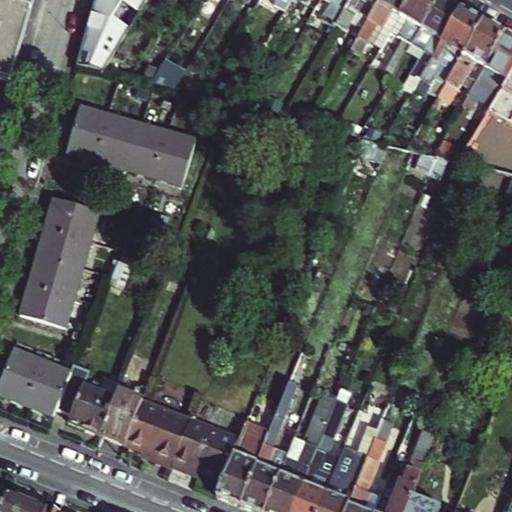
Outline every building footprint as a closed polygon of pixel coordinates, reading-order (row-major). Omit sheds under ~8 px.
[(0,0),(0,77),(8,80),(31,0),(0,0)] [(102,75),(147,0),(95,0),(76,68),(102,75)] [(276,0),(271,8),(282,15),(290,0),(276,0)] [(349,0),(332,0),(319,22),(323,24),(332,30),(342,14),(349,0)] [(349,0),(342,14),(352,20),(363,1),(375,9),(379,0),(349,0)] [(376,30),(387,36),(408,0),(379,0),(375,9),(348,55),(358,60),(367,44),(376,30)] [(437,0),(408,0),(387,36),(410,49),(420,32),(438,1),(437,0)] [(459,13),(438,1),(420,32),(427,36),(417,53),(421,56),(431,61),(459,13)] [(449,79),(480,25),(459,13),(431,61),(418,82),(429,88),(438,73),(449,79)] [(332,30),(328,38),(338,44),(352,20),(342,14),(332,30)] [(332,30),(323,24),(314,38),(317,40),(311,50),(318,54),(328,38),(332,30)] [(464,80),(473,85),(501,38),(480,25),(449,79),(440,94),(452,100),(464,80)] [(379,51),(383,45),(387,36),(376,30),(367,44),(379,51)] [(427,36),(420,32),(410,49),(417,53),(427,36)] [(383,45),(393,50),(405,58),(410,49),(387,36),(383,45)] [(486,114),(511,69),(511,43),(501,38),(473,85),(460,108),(458,112),(465,116),(471,106),(486,114)] [(405,58),(393,50),(377,77),(389,84),(405,58)] [(431,61),(421,56),(408,79),(418,82),(431,61)] [(161,63),(153,83),(173,91),(181,71),(161,63)] [(511,69),(486,114),(474,133),(511,155),(511,69)] [(194,144),(136,128),(110,120),(81,112),(68,155),(97,164),(182,188),(194,144)] [(511,155),(474,133),(455,166),(483,173),(511,180),(511,155)] [(380,153),(366,147),(356,171),(370,177),(380,153)] [(470,204),(476,189),(457,181),(451,196),(470,204)] [(55,202),(44,239),(88,252),(90,246),(99,215),(55,202)] [(65,331),(74,302),(82,273),(88,252),(44,239),(22,318),(65,331)] [(55,411),(70,375),(42,363),(13,351),(0,382),(0,395),(53,417),(55,411)] [(98,436),(113,402),(81,389),(87,375),(73,368),(70,375),(55,411),(68,417),(66,422),(98,436)] [(118,388),(87,375),(81,389),(113,402),(117,391),(118,388)] [(238,508),(249,511),(261,511),(284,458),(285,456),(270,449),(296,387),(289,384),(266,440),(238,508)] [(122,446),(139,403),(140,401),(117,391),(113,402),(98,436),(122,446)] [(150,463),(168,470),(187,423),(139,403),(122,446),(151,458),(150,463)] [(370,418),(352,461),(362,465),(380,422),(370,418)] [(342,511),(361,511),(369,495),(364,493),(392,427),(380,422),(362,465),(342,511)] [(193,474),(210,433),(187,423),(168,470),(182,476),(185,470),(193,474)] [(238,508),(266,440),(253,434),(243,429),(236,444),(219,485),(214,498),(238,508)] [(315,448),(320,436),(310,432),(305,444),(315,448)] [(193,474),(219,485),(236,444),(210,433),(193,474)] [(425,457),(433,437),(427,434),(418,454),(425,457)] [(289,511),(314,450),(315,448),(305,444),(297,464),(284,458),(261,511),(289,511)] [(323,454),(314,450),(289,511),(315,511),(323,494),(315,490),(322,474),(316,472),(323,454)] [(339,455),(329,480),(336,483),(346,459),(339,455)] [(342,511),(362,465),(352,461),(346,459),(336,483),(329,480),(323,494),(315,511),(342,511)] [(402,511),(405,507),(422,465),(410,460),(385,511),(402,511)] [(0,511),(41,511),(5,496),(0,509),(0,511)]
